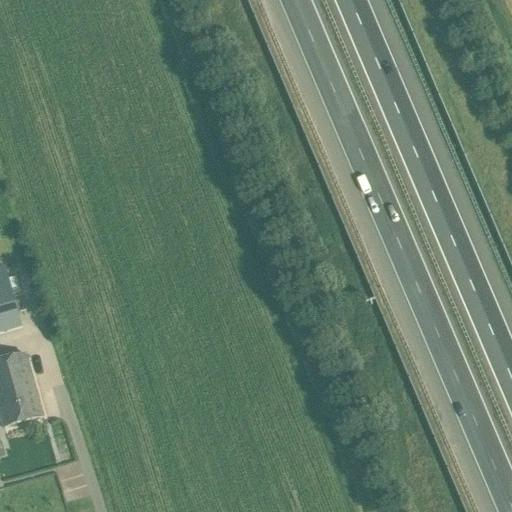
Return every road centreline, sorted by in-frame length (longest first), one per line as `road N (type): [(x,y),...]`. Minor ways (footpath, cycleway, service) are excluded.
road 1 (motorway): [(292,0),(510,511)]
road 2 (motorway): [(511,371),(355,0)]
road 3 (unclassified): [(99,511),(54,366)]
